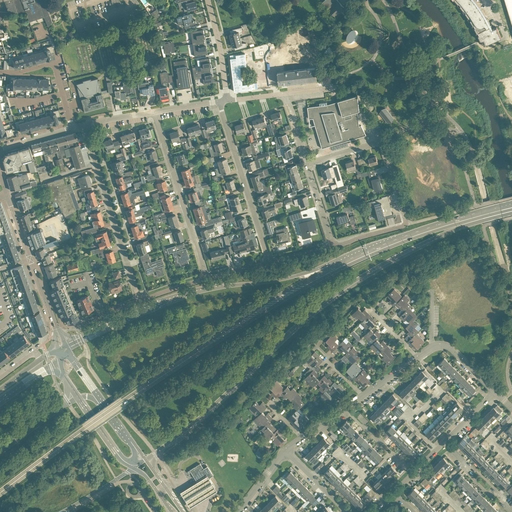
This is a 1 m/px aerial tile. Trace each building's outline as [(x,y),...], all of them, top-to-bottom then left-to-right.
[(0,0),(0,11),(8,12),(9,14),(17,11),(18,15),(26,12),(21,0),(0,0)] [(21,0),(26,12),(27,16),(29,21),(30,22),(44,17),(38,0),(21,0)] [(38,0),(44,17),(49,15),(49,14),(47,8),(44,0),(38,0)] [(188,10),(192,9),(197,8),(195,1),(186,3),(185,0),(178,3),(179,8),(186,6),(188,10)] [(324,0),(322,3),(334,16),(344,7),(337,0),(324,0)] [(453,0),(456,3),(457,4),(462,11),(467,18),(472,25),(476,33),(476,35),(480,44),(481,44),(481,45),(482,45),(483,45),(484,45),(501,38),(497,27),(496,27),(491,29),(490,25),(485,17),(480,9),(475,1),(473,0),(453,0)] [(178,24),(184,22),(185,26),(189,25),(196,23),(195,20),(193,21),(192,16),(193,16),(193,13),(191,14),(191,13),(177,17),(176,17),(177,18),(176,19),(176,20),(176,21),(177,22),(178,24)] [(237,49),(247,47),(246,43),(242,43),(239,33),(243,31),(242,27),(232,30),(233,32),(231,33),(231,34),(230,34),(233,47),(233,46),(234,46),(235,47),(236,46),(237,49)] [(190,31),(192,44),(204,42),(203,38),(204,38),(203,29),(190,31)] [(169,37),(167,31),(163,32),(162,30),(157,31),(157,33),(159,39),(169,37)] [(204,45),(204,42),(192,44),(194,56),(207,54),(205,45),(204,45)] [(316,67),(315,66),(314,53),(313,44),(299,45),(300,52),(290,53),(291,64),(291,65),(294,68),(294,70),(277,72),(279,84),(317,79),(316,68),(316,67)] [(51,46),(43,48),(46,60),(52,59),(50,53),(53,52),(51,46)] [(40,51),(38,51),(41,61),(46,60),(43,48),(43,50),(40,51)] [(33,51),(27,53),(31,64),(36,63),(33,51)] [(33,51),(36,63),(41,61),(38,51),(33,53),(33,52),(33,51)] [(23,54),(22,54),(25,66),(26,66),(26,65),(31,64),(27,53),(28,54),(28,55),(25,56),(23,57),(23,54)] [(245,53),(230,55),(234,91),(258,88),(257,82),(243,84),(240,66),(246,65),(245,53)] [(17,56),(20,67),(21,67),(22,66),(22,67),(25,66),(22,54),(17,56)] [(9,57),(9,63),(12,64),(13,64),(14,68),(15,68),(20,67),(17,56),(12,57),(9,57)] [(210,70),(210,67),(210,66),(209,58),(199,59),(201,67),(198,67),(198,66),(192,67),(193,73),(210,70)] [(176,61),(173,61),(174,68),(176,68),(178,77),(176,77),(177,88),(182,87),(190,86),(190,84),(192,84),(189,69),(187,69),(186,59),(176,61)] [(203,84),(213,82),(212,73),(211,73),(210,70),(193,73),(194,79),(200,78),(200,77),(202,76),(203,84)] [(168,75),(167,72),(160,73),(162,83),(162,84),(163,84),(163,86),(158,87),(160,99),(169,97),(167,86),(166,86),(166,82),(169,82),(168,75)] [(102,94),(108,92),(113,91),(111,81),(110,76),(106,76),(108,89),(101,91),(98,80),(97,81),(98,78),(90,80),(91,78),(82,81),(83,82),(76,84),(78,86),(77,86),(80,97),(81,99),(84,111),(105,106),(101,94),(102,94)] [(135,91),(135,89),(133,80),(132,80),(131,77),(127,77),(128,80),(122,81),(123,85),(114,87),(114,90),(116,98),(120,97),(120,99),(125,98),(125,101),(130,100),(129,95),(128,95),(128,93),(135,91)] [(7,84),(6,90),(10,91),(15,91),(16,78),(10,78),(10,84),(7,84)] [(154,93),(154,89),(153,84),(149,85),(148,82),(137,84),(138,89),(142,88),(142,94),(149,93),(150,94),(154,93)] [(357,110),(359,110),(357,95),(327,104),(327,102),(320,103),(317,104),(317,106),(307,107),(309,119),(313,118),(322,148),(328,146),(331,145),(366,135),(361,125),(359,126),(357,110)] [(386,108),(380,113),(388,123),(394,118),(386,108)] [(58,110),(49,112),(53,124),(56,123),(58,122),(57,117),(60,116),(58,110)] [(278,120),(279,124),(282,123),(281,119),(282,119),(279,112),(271,114),(273,121),(278,120)] [(34,117),(29,118),(32,130),(32,129),(33,129),(37,128),(34,117)] [(34,117),(37,128),(42,127),(40,118),(35,119),(34,117)] [(267,126),(267,125),(266,123),(264,117),(258,118),(261,128),(267,126)] [(24,120),(27,131),(28,131),(29,130),(29,131),(32,130),(29,118),(29,121),(24,122),(24,120)] [(258,129),(261,128),(258,118),(252,120),(254,127),(257,126),(258,129)] [(24,120),(15,122),(16,125),(17,128),(20,127),(21,132),(27,131),(24,120)] [(208,131),(211,130),(216,129),(214,120),(205,122),(208,129),(205,130),(207,138),(208,142),(211,141),(212,141),(208,131)] [(247,133),(243,123),(235,126),(237,132),(243,130),(244,134),(247,133)] [(207,138),(205,130),(204,129),(200,130),(199,124),(193,126),(195,133),(199,131),(200,134),(201,133),(203,138),(204,137),(204,139),(207,138)] [(194,133),(195,133),(193,126),(187,128),(189,135),(190,134),(190,137),(195,135),(194,133)] [(148,127),(139,130),(141,137),(142,142),(140,142),(142,148),(143,150),(152,147),(150,140),(146,142),(144,136),(150,134),(148,127)] [(8,130),(0,132),(0,138),(1,138),(1,139),(4,138),(4,137),(9,135),(8,130)] [(180,140),(178,136),(177,131),(170,133),(170,134),(169,134),(170,139),(171,138),(172,142),(177,141),(177,143),(180,142),(181,144),(182,144),(182,143),(187,142),(186,138),(185,138),(185,137),(181,139),(180,140)] [(136,140),(136,139),(133,132),(127,134),(130,143),(134,141),(133,140),(136,140)] [(75,133),(56,138),(58,145),(59,149),(62,148),(63,148),(62,144),(67,143),(67,144),(68,144),(72,155),(72,156),(76,168),(81,167),(85,165),(79,145),(74,146),(73,141),(77,140),(75,133)] [(278,136),(275,137),(276,142),(275,142),(276,142),(277,149),(276,149),(287,146),(289,145),(288,142),(289,142),(286,134),(286,133),(282,135),(278,136)] [(123,145),(130,143),(127,134),(120,136),(123,145)] [(56,138),(48,140),(51,148),(52,154),(57,152),(58,158),(55,159),(58,171),(65,169),(62,159),(60,152),(60,151),(59,150),(59,149),(58,145),(56,138)] [(120,147),(120,145),(118,141),(113,142),(112,139),(104,141),(107,152),(111,151),(110,150),(114,149),(120,147)] [(48,140),(41,142),(43,150),(44,154),(45,154),(46,157),(45,158),(46,162),(49,161),(48,155),(52,154),(51,148),(48,140)] [(254,157),(255,156),(257,155),(254,144),(258,143),(257,140),(254,141),(249,142),(250,145),(242,148),(244,154),(252,152),(254,157)] [(214,144),(212,144),(211,141),(208,142),(199,145),(200,150),(208,147),(211,154),(212,153),(213,156),(217,155),(216,152),(223,150),(221,142),(214,144)] [(41,142),(31,145),(31,146),(33,150),(33,153),(43,150),(41,142)] [(17,148),(15,149),(20,165),(27,163),(30,173),(37,171),(33,158),(32,158),(31,151),(29,146),(26,147),(25,146),(20,148),(21,149),(18,150),(17,148)] [(287,146),(276,149),(277,152),(279,151),(281,155),(282,155),(284,159),(286,158),(289,157),(294,156),(293,156),(291,148),(288,149),(287,146)] [(195,151),(194,150),(194,147),(189,148),(184,150),(182,150),(183,153),(177,155),(179,163),(186,161),(184,155),(189,154),(195,151)] [(4,159),(2,160),(5,172),(10,171),(21,170),(20,165),(15,149),(6,152),(7,154),(5,154),(4,155),(5,155),(5,156),(4,157),(3,157),(4,157),(4,159)] [(150,160),(152,159),(157,158),(155,150),(144,153),(145,157),(149,156),(150,160)] [(370,165),(373,164),(378,163),(376,156),(375,156),(375,154),(357,159),(359,164),(360,166),(361,166),(361,164),(365,162),(364,160),(366,160),(367,161),(369,160),(370,165)] [(118,161),(111,163),(113,171),(115,170),(116,173),(123,170),(123,169),(124,168),(122,163),(123,163),(124,163),(123,160),(126,159),(125,156),(123,156),(117,158),(118,161)] [(217,168),(228,165),(226,158),(217,161),(219,165),(216,166),(217,168)] [(249,170),(254,169),(256,168),(254,160),(247,162),(249,170)] [(293,165),(293,164),(292,160),(278,164),(280,168),(285,166),(288,175),(290,174),(299,172),(296,164),(293,165)] [(356,169),(355,165),(354,160),(346,163),(348,170),(348,171),(352,170),(352,172),(357,170),(358,174),(356,174),(358,181),(363,180),(359,168),(356,169)] [(45,165),(37,167),(39,174),(47,171),(45,165)] [(222,174),(225,172),(230,171),(228,165),(217,168),(216,168),(218,174),(221,174),(222,174)] [(338,172),(338,170),(336,165),(325,169),(322,170),(324,178),(331,176),(332,178),(336,176),(335,173),(338,172)] [(184,178),(191,176),(189,168),(181,171),(184,178)] [(261,181),(260,178),(262,177),(261,176),(265,175),(263,169),(257,171),(258,175),(251,177),(253,183),(261,181)] [(376,191),(377,190),(382,189),(382,188),(379,179),(382,178),(382,175),(376,176),(374,169),(368,171),(370,178),(369,178),(369,184),(374,184),(373,185),(374,188),(375,187),(376,191)] [(81,187),(91,184),(88,174),(82,176),(82,175),(81,172),(76,173),(73,174),(71,175),(72,178),(73,177),(74,177),(78,176),(78,177),(78,178),(81,187)] [(293,182),(301,179),(299,172),(290,174),(291,175),(292,179),(293,182)] [(22,189),(31,187),(36,185),(35,180),(30,182),(27,174),(17,176),(16,175),(7,177),(10,190),(22,187),(22,189)] [(197,183),(196,180),(194,175),(191,176),(184,178),(186,186),(194,184),(195,183),(196,187),(201,185),(200,182),(197,183)] [(66,184),(64,177),(47,183),(53,202),(57,201),(59,205),(59,206),(62,211),(65,217),(65,216),(75,210),(66,184)] [(336,188),(344,185),(342,177),(338,178),(339,183),(335,185),(336,188)] [(225,191),(230,189),(235,187),(233,179),(227,181),(226,178),(223,179),(224,182),(225,182),(225,184),(223,185),(224,185),(223,185),(225,191)] [(119,189),(128,187),(127,183),(132,182),(131,179),(117,183),(119,189)] [(293,192),(296,191),(295,189),(303,187),(301,179),(293,182),(290,183),(293,192)] [(160,190),(162,190),(167,188),(165,180),(158,182),(160,190)] [(263,186),(261,181),(253,183),(255,190),(263,187),(264,191),(271,189),(270,183),(263,186)] [(66,184),(75,210),(79,208),(78,203),(71,183),(66,184)] [(348,189),(351,188),(349,184),(347,185),(344,185),(336,188),(331,190),(333,194),(329,195),(333,205),(342,202),(339,192),(348,189)] [(136,195),(136,196),(145,193),(144,189),(132,193),(131,191),(136,190),(135,187),(134,187),(128,189),(129,191),(121,194),(122,200),(136,195)] [(93,191),(92,191),(91,188),(84,191),(85,195),(87,196),(88,196),(89,199),(95,197),(93,191)] [(268,193),(272,192),(271,189),(264,191),(265,194),(258,196),(260,203),(271,200),(269,197),(270,197),(268,193)] [(191,201),(196,200),(198,199),(196,191),(188,193),(191,201)] [(20,210),(25,208),(28,207),(24,198),(24,199),(23,195),(22,192),(15,195),(16,198),(20,196),(21,200),(17,201),(20,210)] [(136,195),(122,200),(124,206),(131,203),(130,201),(137,198),(136,196),(136,195)] [(161,197),(160,198),(159,195),(153,197),(153,200),(158,198),(161,205),(171,202),(169,196),(162,198),(161,197)] [(391,210),(388,195),(382,197),(382,198),(376,199),(376,201),(368,203),(368,206),(375,205),(377,214),(376,214),(377,218),(378,218),(378,219),(385,218),(384,217),(392,215),(393,215),(392,210),(391,210)] [(238,196),(229,199),(230,201),(227,202),(228,206),(240,202),(238,196)] [(301,206),(304,205),(309,204),(306,196),(295,199),(296,202),(300,201),(301,206)] [(87,211),(91,210),(96,208),(95,204),(97,203),(95,197),(89,199),(90,202),(85,204),(87,211)] [(0,231),(9,228),(10,228),(1,203),(0,202),(0,231)] [(165,215),(164,212),(166,211),(165,211),(173,208),(171,202),(161,205),(158,206),(161,213),(152,215),(153,218),(160,216),(165,215)] [(233,211),(237,210),(242,209),(240,202),(228,206),(229,210),(232,209),(233,211)] [(128,216),(142,211),(146,210),(145,208),(136,210),(135,205),(128,207),(129,209),(126,210),(128,216)] [(347,210),(350,209),(352,208),(351,205),(342,208),(344,214),(341,215),(339,215),(339,216),(336,217),(339,224),(350,220),(351,224),(356,222),(355,218),(354,215),(349,217),(347,210)] [(52,210),(50,211),(53,216),(55,215),(62,211),(59,206),(52,210)] [(204,208),(201,209),(201,206),(193,208),(196,216),(206,213),(204,208)] [(274,215),(273,211),(276,211),(274,207),(268,209),(262,210),(264,218),(274,215)] [(23,223),(30,221),(29,216),(31,215),(36,214),(34,211),(20,216),(23,223)] [(95,219),(102,217),(100,211),(93,213),(95,219)] [(136,220),(135,217),(143,214),(142,211),(128,216),(129,222),(136,220)] [(222,220),(232,217),(230,211),(225,213),(225,215),(221,217),(222,220)] [(300,211),(289,215),(291,221),(302,217),(300,211)] [(205,221),(205,219),(207,218),(207,217),(206,213),(196,216),(198,224),(204,222),(206,226),(222,220),(221,217),(221,216),(205,221)] [(160,216),(153,218),(155,223),(162,221),(161,219),(167,217),(166,214),(165,215),(160,216)] [(171,227),(178,225),(177,220),(176,221),(175,215),(168,217),(171,227)] [(237,228),(242,226),(247,225),(244,217),(238,219),(237,216),(232,217),(222,220),(223,223),(230,221),(230,222),(233,221),(234,224),(235,224),(237,228)] [(104,224),(102,217),(95,219),(92,220),(94,227),(85,230),(86,233),(91,232),(99,230),(97,226),(104,224)] [(133,232),(145,228),(143,229),(141,224),(146,223),(145,219),(139,221),(136,222),(137,224),(131,226),(133,232)] [(287,227),(276,230),(274,231),(273,226),(276,225),(274,219),(270,220),(266,222),(270,234),(275,232),(276,232),(277,235),(278,235),(278,236),(270,239),(275,238),(277,244),(279,243),(290,240),(287,227)] [(307,221),(299,223),(303,237),(308,236),(308,235),(310,235),(309,231),(310,231),(309,230),(312,229),(312,230),(316,229),(314,219),(310,220),(310,221),(307,222),(307,221)] [(216,225),(223,223),(222,220),(206,226),(207,228),(200,230),(201,231),(199,231),(200,234),(201,234),(203,238),(209,236),(208,233),(213,231),(213,230),(216,229),(215,224),(216,224),(216,225)] [(40,225),(39,223),(34,224),(32,225),(30,221),(23,223),(25,231),(40,225)] [(0,236),(11,233),(9,228),(0,231),(0,236)] [(35,230),(26,234),(32,248),(42,244),(45,243),(40,228),(35,230)] [(134,238),(139,236),(144,235),(143,231),(146,230),(145,228),(133,232),(134,238)] [(250,238),(248,234),(251,233),(250,228),(240,231),(243,242),(233,245),(231,246),(232,252),(235,251),(235,253),(236,252),(236,253),(240,252),(241,252),(240,251),(249,249),(249,250),(254,248),(251,238),(250,238)] [(99,233),(99,230),(91,232),(92,235),(94,235),(96,242),(97,241),(108,238),(106,231),(99,233)] [(173,242),(178,241),(183,239),(180,230),(172,233),(171,230),(158,234),(159,238),(160,239),(165,237),(165,235),(171,234),(173,242)] [(11,233),(0,236),(2,242),(13,238),(11,233)] [(150,251),(148,242),(150,241),(149,236),(142,238),(143,242),(141,243),(136,244),(139,254),(144,252),(150,251)] [(13,238),(2,242),(4,247),(5,247),(14,243),(13,238)] [(97,241),(98,243),(99,248),(94,249),(94,250),(91,251),(92,254),(98,252),(105,250),(104,247),(110,245),(108,238),(97,241)] [(57,239),(45,243),(46,243),(42,244),(43,247),(49,245),(49,247),(58,243),(57,239)] [(14,243),(5,247),(7,251),(7,252),(16,248),(14,243)] [(44,251),(50,249),(49,247),(49,245),(43,247),(44,248),(35,251),(38,258),(41,256),(45,255),(44,251)] [(177,267),(179,266),(189,263),(187,258),(185,259),(185,257),(188,256),(186,247),(176,250),(175,245),(167,248),(167,249),(165,249),(165,248),(164,249),(165,252),(168,251),(168,253),(172,252),(175,259),(177,258),(178,262),(176,263),(175,264),(176,267),(177,267)] [(232,252),(231,246),(230,245),(226,246),(227,249),(223,250),(223,249),(210,252),(212,260),(217,259),(217,257),(225,255),(224,253),(228,252),(228,253),(232,252)] [(7,252),(7,251),(5,252),(7,257),(18,253),(16,248),(7,252)] [(112,251),(106,253),(105,250),(98,252),(100,258),(105,256),(107,256),(109,262),(110,262),(115,261),(114,260),(115,260),(112,251)] [(50,257),(54,255),(53,252),(45,255),(41,256),(42,260),(41,260),(42,263),(43,263),(44,266),(52,263),(53,263),(54,263),(53,260),(51,261),(50,257)] [(18,253),(7,257),(6,258),(8,263),(20,259),(18,253)] [(146,254),(140,256),(145,271),(153,268),(153,271),(157,270),(158,274),(160,273),(160,275),(164,274),(162,267),(161,267),(161,265),(164,264),(162,258),(151,262),(149,257),(148,253),(146,254)] [(47,272),(55,269),(54,266),(58,265),(56,259),(53,260),(54,263),(53,263),(52,263),(44,266),(47,272)] [(97,269),(97,270),(101,269),(100,265),(96,266),(95,261),(90,262),(91,264),(93,270),(96,269),(97,269)] [(10,269),(13,277),(24,273),(22,265),(10,269)] [(451,268),(436,275),(445,295),(451,297),(443,301),(446,307),(451,316),(472,322),(477,320),(481,321),(490,317),(491,313),(492,313),(496,314),(503,311),(497,299),(492,298),(489,290),(488,290),(476,296),(463,292),(463,293),(458,283),(451,268)] [(57,274),(56,271),(55,269),(47,272),(49,277),(57,274)] [(118,280),(118,278),(121,277),(119,271),(113,273),(115,279),(116,280),(109,283),(109,286),(108,286),(109,289),(110,289),(112,293),(119,291),(119,290),(122,289),(122,290),(121,285),(122,284),(121,282),(120,282),(119,279),(118,280)] [(27,280),(24,273),(13,277),(15,284),(27,280)] [(76,314),(63,282),(61,276),(50,281),(52,286),(53,289),(50,290),(61,317),(64,315),(68,324),(79,319),(77,313),(76,314)] [(15,284),(18,290),(18,291),(30,287),(27,280),(15,284)] [(30,287),(18,291),(18,290),(16,291),(19,299),(22,298),(22,297),(32,294),(30,287)] [(402,297),(398,292),(394,289),(387,295),(391,299),(388,302),(390,301),(390,302),(394,306),(395,305),(401,299),(400,299),(402,297)] [(33,293),(32,294),(22,297),(22,298),(24,302),(35,299),(33,293)] [(404,312),(407,309),(409,307),(411,305),(407,301),(410,299),(405,294),(402,297),(400,299),(401,299),(395,305),(399,308),(400,307),(401,308),(400,308),(404,312)] [(88,295),(77,299),(82,313),(94,309),(88,295)] [(37,304),(35,299),(24,302),(26,308),(27,307),(37,304)] [(37,309),(38,309),(37,304),(27,307),(29,312),(30,312),(31,315),(38,312),(37,309)] [(363,320),(369,314),(365,310),(364,311),(364,310),(365,309),(362,312),(358,308),(352,314),(357,319),(359,317),(363,320)] [(404,312),(400,316),(404,320),(405,320),(403,322),(404,322),(407,325),(410,323),(413,320),(417,316),(412,311),(410,313),(407,309),(404,312)] [(39,311),(38,312),(31,315),(28,315),(30,321),(32,320),(41,317),(39,311)] [(372,319),(372,318),(369,314),(363,320),(360,323),(368,331),(369,331),(371,329),(375,324),(372,321),(374,318),(373,319),(372,319)] [(32,320),(34,325),(43,322),(41,317),(32,320)] [(412,337),(414,335),(419,331),(415,327),(417,325),(413,320),(410,323),(407,325),(406,327),(409,331),(406,333),(406,334),(408,332),(409,333),(408,334),(412,337)] [(34,325),(35,330),(45,327),(43,322),(34,325)] [(45,327),(35,330),(37,336),(38,335),(39,339),(39,340),(44,336),(44,335),(43,336),(42,334),(47,332),(45,327)] [(375,342),(377,339),(381,335),(378,331),(377,332),(376,331),(378,329),(377,329),(374,332),(371,329),(369,331),(368,331),(364,335),(372,344),(374,341),(375,342)] [(341,342),(336,337),(332,334),(326,341),(329,344),(326,347),(327,347),(328,346),(329,347),(328,347),(332,351),(336,347),(341,342)] [(29,343),(23,335),(19,338),(25,346),(29,343)] [(420,336),(418,339),(414,335),(412,337),(407,342),(411,346),(412,345),(412,346),(411,347),(413,346),(416,350),(425,341),(420,336)] [(19,338),(15,342),(21,350),(25,346),(19,338)] [(380,352),(387,345),(384,342),(383,342),(382,341),(384,340),(380,343),(377,339),(375,342),(374,341),(372,344),(370,346),(375,351),(377,349),(380,352)] [(347,353),(351,348),(354,346),(349,341),(347,343),(343,340),(341,342),(336,347),(340,350),(341,350),(341,351),(340,352),(343,349),(347,353)] [(15,342),(10,345),(16,353),(21,350),(15,342)] [(16,353),(10,345),(6,348),(6,349),(9,353),(12,356),(16,353)] [(394,356),(390,352),(393,349),(391,350),(391,349),(387,345),(380,352),(384,356),(382,358),(387,363),(385,364),(387,366),(395,359),(392,357),(394,356)] [(355,352),(351,348),(347,353),(343,356),(346,359),(347,357),(349,359),(349,358),(350,359),(348,360),(349,360),(352,364),(355,361),(362,354),(357,349),(355,352)] [(10,358),(7,354),(9,353),(6,349),(4,350),(0,352),(0,354),(5,361),(10,358)] [(314,370),(316,367),(323,361),(319,357),(318,357),(317,357),(319,355),(318,355),(315,352),(315,351),(303,363),(313,369),(314,370)] [(443,368),(449,362),(444,358),(445,357),(438,364),(443,368)] [(357,362),(355,361),(352,364),(346,370),(350,373),(347,377),(348,375),(349,376),(349,377),(353,381),(354,379),(363,370),(356,363),(357,362)] [(447,373),(453,367),(449,362),(443,368),(447,373)] [(452,377),(458,371),(453,367),(447,373),(452,377)] [(317,373),(314,370),(313,369),(307,376),(304,379),(308,382),(313,387),(317,382),(319,380),(316,377),(319,373),(318,375),(317,374),(317,373)] [(368,374),(364,369),(363,370),(354,379),(358,383),(359,381),(360,382),(359,383),(363,387),(367,382),(369,384),(372,381),(370,379),(370,380),(366,376),(368,374)] [(418,375),(424,381),(428,376),(422,371),(418,375)] [(456,382),(462,376),(458,371),(452,377),(456,382)] [(419,386),(424,381),(418,375),(413,380),(419,386)] [(323,393),(333,383),(329,379),(328,381),(327,380),(328,379),(324,376),(319,380),(317,382),(321,386),(319,388),(323,393)] [(461,386),(467,380),(462,376),(456,382),(461,386)] [(281,385),(280,384),(277,380),(270,387),(274,391),(270,394),(271,394),(272,393),(273,393),(272,394),(276,398),(281,393),(285,389),(282,385),(281,385)] [(415,390),(419,386),(413,380),(409,384),(415,390)] [(465,390),(471,384),(467,380),(461,386),(465,390)] [(343,392),(342,393),(341,392),(344,389),(340,385),(339,387),(338,386),(338,385),(334,382),(333,383),(323,393),(321,395),(321,396),(329,403),(329,402),(330,403),(338,395),(338,396),(337,397),(338,397),(338,398),(339,398),(340,398),(341,398),(342,397),(343,396),(343,395),(344,395),(344,394),(343,393),(343,392)] [(410,395),(415,390),(409,384),(404,389),(410,395)] [(468,395),(469,395),(470,395),(476,389),(471,384),(465,390),(466,391),(465,392),(468,395)] [(291,399),(297,393),(293,388),(291,390),(287,387),(285,389),(281,393),(284,397),(285,396),(286,397),(284,399),(287,396),(291,399)] [(406,399),(410,395),(404,389),(400,393),(399,392),(399,393),(406,399)] [(297,410),(301,406),(304,403),(300,400),(302,397),(297,393),(291,399),(295,403),(291,406),(292,406),(293,405),(294,405),(293,406),(297,410)] [(398,399),(399,398),(394,393),(393,394),(388,398),(394,404),(399,400),(398,399)] [(419,399),(421,397),(419,395),(415,399),(417,401),(422,406),(424,404),(419,399)] [(443,406),(449,400),(444,395),(442,398),(439,402),(443,406)] [(390,409),(394,404),(388,398),(384,403),(390,409)] [(262,412),(267,407),(263,403),(262,404),(261,403),(263,402),(260,405),(256,401),(249,408),(254,413),(257,416),(260,414),(262,412)] [(463,408),(462,407),(457,402),(453,407),(459,413),(463,408)] [(385,413),(390,409),(384,403),(379,407),(385,413)] [(404,411),(404,410),(408,406),(405,404),(401,408),(400,407),(398,409),(402,413),(404,411)] [(381,418),(385,413),(379,407),(375,412),(381,418)] [(454,417),(459,413),(453,407),(448,411),(454,417)] [(489,411),(495,417),(500,413),(494,407),(489,411)] [(293,425),(294,426),(298,430),(310,418),(305,413),(302,416),(296,410),(288,419),(293,424),(293,425)] [(450,421),(454,417),(448,411),(444,416),(450,421)] [(491,422),(495,417),(489,411),(485,416),(491,422)] [(266,415),(262,412),(260,414),(257,416),(255,418),(254,420),(262,428),(266,424),(268,422),(273,418),(269,414),(268,414),(267,414),(269,412),(266,415)] [(376,422),(381,418),(375,412),(371,416),(370,416),(376,422)] [(445,426),(450,421),(444,416),(439,420),(445,426)] [(486,426),(491,422),(485,416),(480,420),(486,426)] [(343,434),(345,431),(351,425),(347,421),(347,420),(340,427),(340,430),(343,434)] [(441,430),(445,426),(439,420),(435,425),(441,430)] [(482,431),(486,426),(480,420),(476,425),(477,426),(475,428),(479,433),(481,435),(483,432),(482,431)] [(270,437),(277,430),(273,426),(272,427),(271,426),(272,426),(268,422),(266,424),(262,428),(261,429),(265,432),(263,435),(268,439),(270,437)] [(349,436),(355,430),(351,425),(345,431),(349,436)] [(436,435),(441,430),(435,425),(430,429),(436,435)] [(390,436),(396,430),(392,426),(386,432),(390,436)] [(282,433),(282,432),(279,428),(277,430),(270,437),(273,441),(278,446),(285,439),(288,436),(284,432),(283,433),(282,433)] [(432,440),(436,435),(430,429),(426,434),(432,440)] [(354,440),(360,434),(355,430),(349,436),(354,440)] [(395,441),(401,435),(396,430),(390,436),(395,441)] [(358,445),(364,439),(360,434),(354,440),(358,445)] [(399,445),(405,439),(401,435),(395,441),(399,445)] [(331,444),(333,442),(328,437),(326,439),(324,437),(319,442),(325,448),(330,443),(331,444)] [(468,442),(467,442),(463,438),(457,443),(462,448),(468,442)] [(363,449),(369,443),(364,439),(358,445),(363,449)] [(404,450),(410,444),(405,439),(399,445),(404,450)] [(482,446),(487,441),(485,439),(478,445),(481,448),(482,446)] [(348,445),(347,443),(344,441),(340,445),(342,448),(344,450),(348,445)] [(321,452),(325,448),(319,442),(315,446),(321,452)] [(472,447),(472,446),(468,442),(462,448),(466,453),(472,447)] [(367,454),(373,448),(369,443),(363,449),(367,454)] [(408,454),(414,448),(410,444),(404,450),(408,454)] [(323,454),(321,452),(315,446),(310,451),(316,457),(318,459),(323,454)] [(477,451),(476,450),(472,447),(466,453),(471,457),(477,451)] [(372,458),(378,452),(373,448),(367,454),(372,458)] [(413,459),(419,453),(414,448),(408,454),(413,459)] [(312,461),(316,457),(310,451),(306,455),(305,455),(312,461)] [(475,461),(480,457),(481,455),(477,451),(471,457),(470,458),(474,462),(475,461)] [(377,463),(383,457),(378,452),(372,458),(377,463)] [(486,460),(484,458),(481,455),(480,457),(475,461),(480,466),(486,460)] [(447,470),(452,465),(443,457),(438,461),(445,468),(447,470)] [(490,464),(488,462),(486,460),(480,466),(484,470),(490,464)] [(440,472),(445,468),(438,461),(434,466),(440,472)] [(207,466),(204,468),(203,468),(200,463),(190,470),(196,480),(206,474),(208,478),(213,475),(207,466)] [(489,475),(491,473),(495,469),(490,464),(484,470),(485,471),(483,472),(486,474),(487,473),(489,475)] [(397,471),(391,465),(387,470),(393,476),(397,471)] [(436,477),(440,472),(434,466),(430,470),(436,477)] [(328,478),(334,472),(330,467),(324,473),(328,478)] [(499,473),(496,470),(495,469),(491,473),(489,475),(493,479),(499,473)] [(388,480),(393,476),(387,470),(382,475),(388,480)] [(431,481),(436,477),(430,470),(425,475),(426,477),(424,479),(429,483),(431,481)] [(289,482),(295,476),(291,472),(291,471),(285,477),(289,482)] [(333,482),(339,476),(334,472),(328,478),(333,482)] [(504,478),(500,474),(499,473),(493,479),(498,484),(504,478)] [(461,474),(460,476),(457,474),(453,478),(455,480),(460,485),(466,479),(461,474)] [(384,485),(388,480),(382,475),(378,479),(384,485)] [(207,476),(181,492),(190,507),(216,491),(207,476)] [(294,486),(300,480),(295,476),(289,482),(294,486)] [(337,487),(343,481),(339,476),(333,482),(337,487)] [(378,479),(375,482),(371,478),(369,480),(367,479),(366,481),(376,491),(378,489),(379,490),(384,485),(378,479)] [(508,482),(504,478),(498,484),(503,488),(508,482)] [(464,489),(470,483),(466,479),(460,485),(464,489)] [(298,491),(304,485),(300,480),(294,486),(298,491)] [(342,491),(348,485),(343,481),(337,487),(342,491)] [(469,494),(475,488),(470,483),(464,489),(469,494)] [(303,495),(309,489),(304,485),(298,491),(303,495)] [(346,496),(352,490),(348,485),(342,491),(346,496)] [(413,499),(418,493),(414,488),(408,494),(413,499)] [(473,498),(479,492),(475,488),(469,494),(473,498)] [(310,502),(313,498),(314,497),(312,495),(313,494),(309,489),(303,495),(307,500),(302,505),(304,508),(310,502)] [(351,500),(357,494),(352,490),(346,496),(351,500)] [(287,501),(292,497),(288,492),(284,496),(281,498),(286,503),(287,501)] [(478,503),(484,497),(479,492),(473,498),(471,501),(473,503),(475,500),(478,503)] [(417,503),(423,497),(418,493),(413,499),(417,503)] [(361,499),(357,494),(351,500),(355,505),(361,499)] [(277,506),(281,502),(282,501),(276,495),(271,500),(277,506)] [(422,508),(427,502),(423,497),(417,503),(422,508)] [(482,507),(488,501),(484,497),(478,503),(482,507)] [(366,503),(367,502),(362,498),(361,499),(355,505),(360,509),(366,503)] [(273,510),(277,506),(271,500),(267,505),(273,510)] [(487,511),(492,506),(488,501),(482,507),(487,511)] [(425,511),(426,511),(432,506),(427,502),(422,508),(425,511)]
